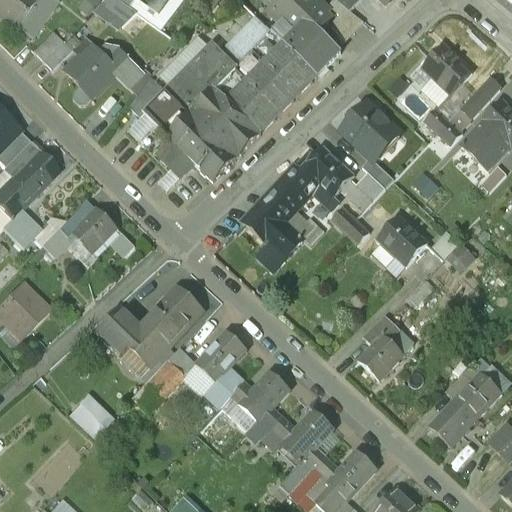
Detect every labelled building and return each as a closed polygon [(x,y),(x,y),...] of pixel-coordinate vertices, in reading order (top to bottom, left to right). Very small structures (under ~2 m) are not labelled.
[(37,0),(35,4),(28,0),(0,0),(0,18),(16,30),(15,31),(32,44),(59,7),(48,0),(37,0)] [(146,0),(124,0),(122,4),(164,31),(184,0),(153,0),(151,3),(146,0)] [(281,0),(271,11),(267,16),(291,38),(306,24),(320,38),(336,20),(314,0),(281,0)] [(353,10),(341,0),(332,0),(335,2),(349,14),(353,10)] [(341,0),(353,10),(363,0),(341,0)] [(376,0),(386,10),(396,0),(376,0)] [(335,2),(329,9),(340,19),(333,27),(333,30),(347,43),(364,26),(349,14),(335,2)] [(291,38),(283,47),(317,79),(340,56),(320,38),(306,24),(291,38)] [(246,59),(188,117),(200,129),(224,105),(283,47),(271,35),(246,59)] [(52,36),(32,56),(42,66),(62,46),(52,36)] [(162,95),(141,116),(147,122),(185,158),(179,165),(186,172),(192,165),(212,184),(234,162),(200,129),(188,117),(246,59),(227,39),(213,53),(209,49),(162,95)] [(42,66),(42,67),(51,76),(72,56),(62,46),(42,66)] [(283,47),(224,105),(242,122),(226,138),(242,154),(317,79),(283,47)] [(443,49),(422,71),(451,99),(472,76),(443,49)] [(92,50),(65,77),(80,92),(73,99),(72,104),(79,111),(84,110),(115,79),(129,64),(116,51),(105,62),(92,50)] [(129,64),(115,79),(137,101),(149,83),(129,64)] [(137,101),(128,113),(142,127),(147,122),(141,116),(162,95),(150,82),(137,101)] [(488,82),(461,111),(473,122),(500,93),(488,82)] [(511,113),(501,104),(480,126),(482,128),(462,149),(463,150),(462,151),(464,152),(465,151),(488,174),(508,152),(509,154),(511,150),(511,113)] [(397,134),(366,105),(339,133),(370,162),(371,163),(397,134)] [(435,112),(424,124),(437,137),(449,124),(435,112)] [(0,116),(0,153),(19,135),(0,116)] [(449,124),(437,137),(451,149),(462,137),(449,124)] [(31,147),(19,135),(0,153),(0,167),(5,172),(31,147)] [(5,172),(3,173),(12,182),(39,155),(31,147),(5,172)] [(353,179),(324,152),(317,160),(311,155),(298,170),(319,190),(332,202),(353,179)] [(39,155),(12,182),(0,193),(0,215),(10,225),(2,233),(22,253),(40,235),(20,215),(59,176),(39,155)] [(394,183),(371,163),(370,162),(362,171),(367,176),(385,192),(394,183)] [(496,168),(480,186),(489,194),(505,176),(496,168)] [(295,169),(243,226),(284,263),(303,242),(285,226),(319,190),(298,170),(297,170),(295,169)] [(367,176),(356,188),(374,204),(385,193),(385,192),(367,176)] [(435,190),(423,179),(415,188),(427,199),(435,190)] [(342,211),(331,224),(344,236),(356,224),(342,211)] [(117,234),(96,213),(78,231),(99,252),(117,234)] [(427,248),(398,221),(377,243),(381,247),(372,258),(386,271),(396,261),(406,271),(427,248)] [(369,236),(356,224),(344,236),(358,249),(369,236)] [(99,252),(78,231),(71,238),(78,245),(73,249),(88,264),(99,252)] [(443,262),(456,249),(443,236),(430,250),(443,262)] [(65,262),(55,252),(48,259),(57,269),(65,262)] [(49,315),(21,288),(0,308),(0,322),(1,323),(7,317),(28,336),(29,335),(26,333),(45,314),(48,316),(49,315)] [(176,292),(138,333),(142,336),(128,351),(150,372),(158,365),(202,316),(176,292)] [(138,333),(120,317),(100,338),(121,358),(128,351),(142,336),(138,333)] [(196,370),(195,371),(216,389),(218,387),(231,400),(244,386),(230,374),(247,355),(227,337),(196,370)] [(403,359),(382,339),(375,346),(397,366),(403,359)] [(375,346),(358,364),(379,385),(397,366),(375,346)] [(150,384),(133,402),(151,419),(195,371),(196,370),(178,353),(163,370),(150,384)] [(163,370),(158,365),(150,372),(144,379),(150,384),(163,370)] [(241,409),(239,411),(259,429),(273,414),(290,395),(270,377),(253,396),(241,409)] [(480,377),(453,405),(475,425),(502,398),(480,377)] [(246,390),(234,403),(241,409),(253,396),(246,390)] [(70,418),(96,443),(116,423),(89,397),(70,418)] [(453,405),(429,430),(451,451),(475,425),(453,405)] [(273,414),(259,429),(267,437),(281,422),(273,414)] [(296,435),(281,422),(267,437),(263,442),(278,456),(283,451),(300,467),(302,469),(316,454),(333,435),(314,417),(296,435)] [(511,436),(506,431),(488,449),(510,470),(511,467),(511,436)] [(316,454),(302,469),(300,467),(299,468),(300,470),(279,492),(288,500),(314,472),(324,461),(316,454)] [(330,486),(326,491),(346,509),(377,475),(357,457),(340,476),(330,486)] [(340,476),(324,461),(314,472),(330,486),(340,476)] [(511,485),(501,497),(511,507),(511,485)] [(416,511),(396,493),(378,511),(416,511)]
